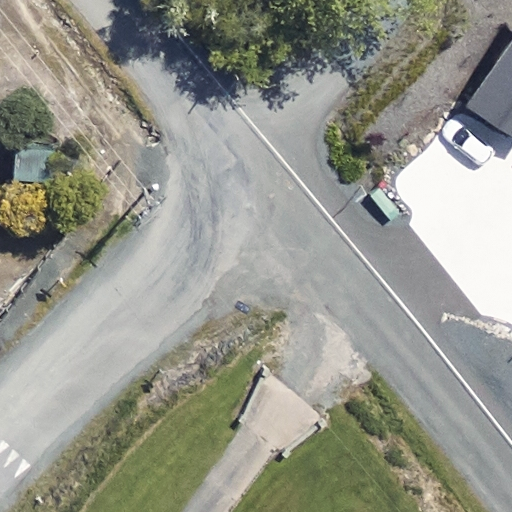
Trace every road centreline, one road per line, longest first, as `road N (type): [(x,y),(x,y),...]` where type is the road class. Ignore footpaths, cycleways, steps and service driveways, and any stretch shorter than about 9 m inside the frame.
road 1 (residential): [(511,498),(261,173)]
road 2 (residential): [(0,421),(261,173)]
road 3 (residential): [(261,173),(116,0)]
